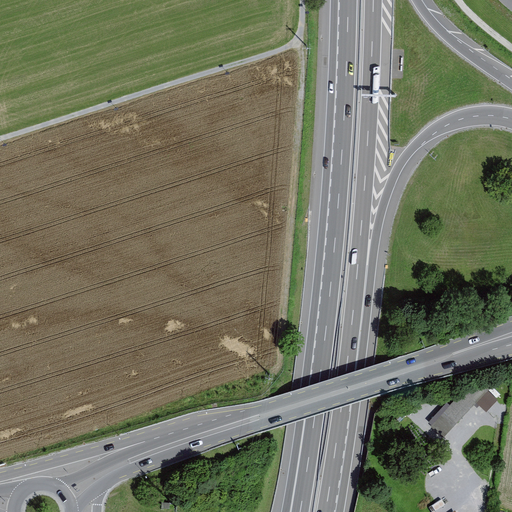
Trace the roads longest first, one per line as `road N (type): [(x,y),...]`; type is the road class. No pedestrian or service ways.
road 1 (motorway): [(341,408),(373,0)]
road 2 (motorway): [(348,0),(335,237),(314,407)]
road 3 (motorway): [(341,408),(368,304),(378,222),(403,158),(445,124),(511,119)]
road 4 (track): [(302,0),(299,32),(286,47),(0,139)]
road 5 (secondary): [(151,445),(439,359)]
road 6 (secondary): [(151,445),(107,445),(0,475)]
road 7 (motorway): [(511,80),(443,34),(417,0)]
